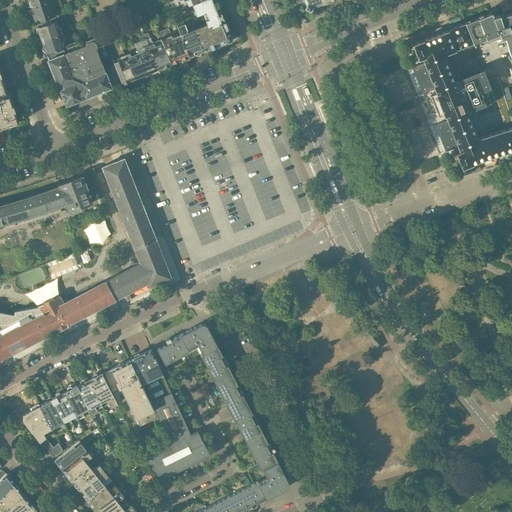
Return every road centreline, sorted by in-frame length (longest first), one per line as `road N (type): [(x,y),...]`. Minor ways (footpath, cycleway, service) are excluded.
road 1 (tertiary): [(352,229),(404,324),(511,456)]
road 2 (residential): [(284,56),(54,147)]
road 3 (residential): [(316,501),(204,290)]
road 4 (residential): [(0,387),(204,290)]
road 5 (tertiary): [(284,56),(352,229)]
road 6 (residential): [(352,229),(511,177)]
road 7 (residential): [(204,290),(352,229)]
road 8 (residential): [(54,147),(2,0)]
road 9 (residential): [(284,56),(423,0)]
